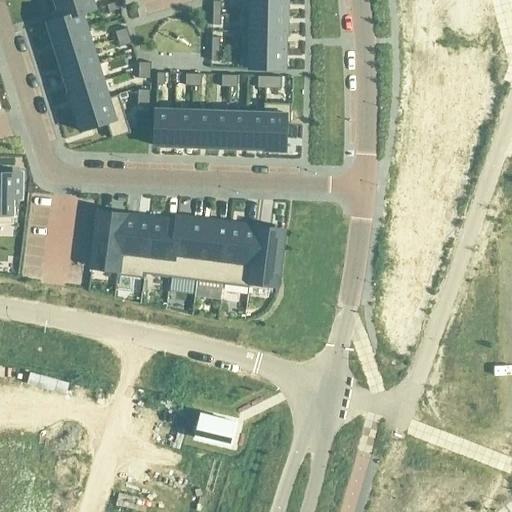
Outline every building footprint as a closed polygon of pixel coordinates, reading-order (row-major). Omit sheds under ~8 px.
[(92,0),(53,0),(59,19),(82,12),(82,13),(95,9),(92,0)] [(249,0),(249,14),(286,15),(286,0),(249,0)] [(456,0),(431,0),(437,34),(462,30),(456,0)] [(482,0),(456,0),(462,30),(486,26),(482,0)] [(117,1),(106,5),(109,13),(120,9),(117,1)] [(212,1),(212,13),(220,14),(221,1),(212,1)] [(59,19),(46,23),(52,41),(87,30),(82,13),(82,12),(59,19)] [(212,13),(211,25),(220,25),(220,14),(212,13)] [(249,14),(248,32),(285,33),(286,15),(249,14)] [(126,28),(114,32),(117,39),(128,36),(126,28)] [(87,30),(52,41),(57,58),(93,47),(87,30)] [(248,32),(248,50),(285,51),(285,33),(248,32)] [(128,36),(117,39),(119,47),(131,43),(128,36)] [(211,37),(211,49),(219,49),(219,37),(211,37)] [(93,47),(57,58),(62,75),(98,64),(93,47)] [(211,49),(210,61),(219,61),(219,49),(211,49)] [(248,50),(248,69),(285,69),(285,51),(248,50)] [(138,62),(138,70),(150,71),(150,63),(138,62)] [(98,64),(62,75),(68,92),(104,81),(98,64)] [(138,70),(138,78),(149,79),(150,71),(138,70)] [(156,73),(156,85),(164,85),(164,73),(156,73)] [(185,73),(185,86),(193,86),(193,74),(185,73)] [(193,74),(193,86),(201,86),(201,74),(193,74)] [(221,75),(221,87),(229,87),(229,75),(221,75)] [(229,75),(229,87),(237,87),(237,75),(229,75)] [(257,76),(256,88),(265,88),(265,76),(257,76)] [(265,76),(265,88),(280,88),(281,76),(265,76)] [(104,81),(68,92),(73,109),(109,98),(109,97),(104,81)] [(137,90),(137,105),(149,106),(149,90),(137,90)] [(109,98),(73,109),(80,132),(106,124),(111,139),(130,133),(118,95),(109,97),(109,98)] [(264,113),(263,150),(285,151),(286,123),(290,123),(291,104),(263,103),(263,112),(264,113)] [(155,109),(154,146),(173,147),(174,110),(155,109)] [(174,110),(173,147),(191,147),(192,110),(174,110)] [(192,110),(191,147),(209,148),(210,111),(192,110)] [(210,111),(209,148),(227,149),(228,111),(210,111)] [(228,111),(227,149),(245,149),(246,112),(228,111)] [(246,112),(245,149),(263,150),(264,113),(263,112),(246,112)] [(0,224),(13,225),(13,198),(21,198),(22,175),(14,175),(14,174),(0,173),(0,224)] [(97,212),(90,267),(116,271),(117,271),(124,216),(97,212)] [(116,271),(116,275),(144,279),(144,274),(151,219),(124,216),(117,271),(116,271)] [(177,222),(170,277),(196,281),(204,221),(177,217),(176,222),(177,222)] [(151,219),(144,274),(170,277),(177,222),(176,222),(151,219)] [(204,221),(196,281),(222,284),(230,224),(204,221)] [(230,224),(222,284),(249,288),(250,283),(249,283),(256,227),(230,224)] [(256,227),(249,283),(250,283),(276,286),(283,231),(256,227)]
